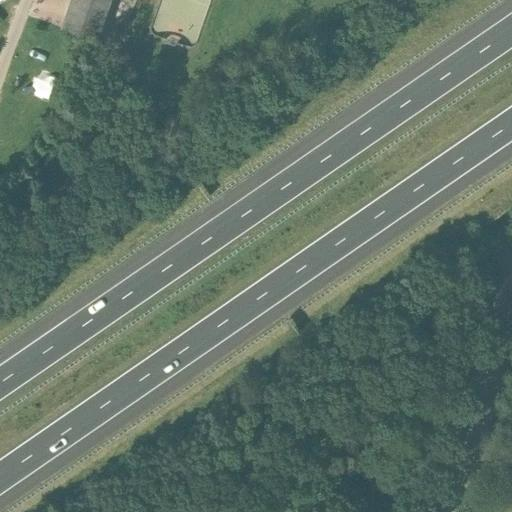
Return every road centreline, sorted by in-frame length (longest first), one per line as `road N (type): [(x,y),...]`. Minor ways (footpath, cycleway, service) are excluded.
road 1 (motorway): [(0,487),(511,136)]
road 2 (motorway): [(511,21),(0,371)]
road 3 (unclassified): [(500,290),(487,0)]
road 4 (unclassified): [(441,511),(482,413),(500,290)]
